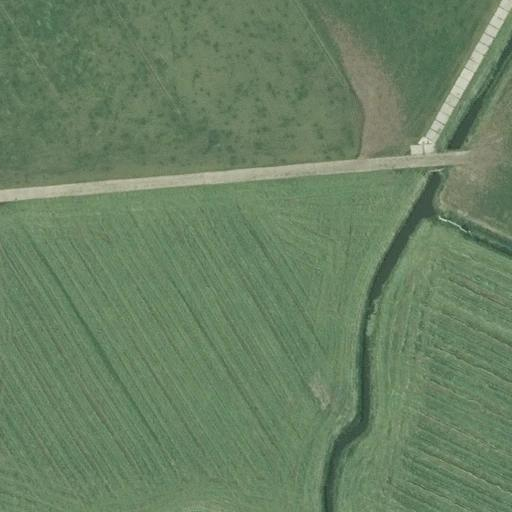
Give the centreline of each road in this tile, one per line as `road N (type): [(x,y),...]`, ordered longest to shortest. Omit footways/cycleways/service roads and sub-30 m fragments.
road 1 (track): [(0,194),(471,159)]
road 2 (track): [(414,163),(504,0)]
